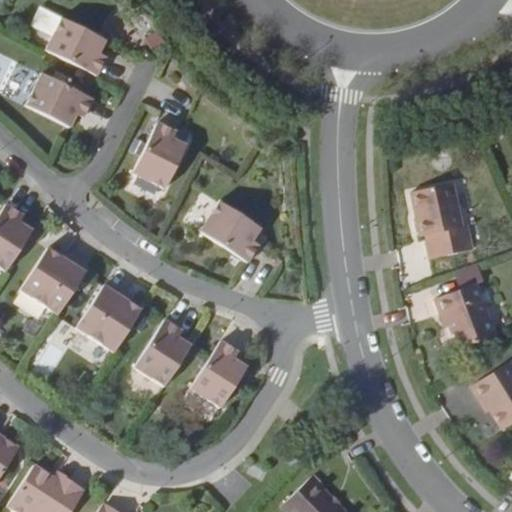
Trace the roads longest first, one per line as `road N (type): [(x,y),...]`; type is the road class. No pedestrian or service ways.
road 1 (residential): [(283,322),(288,354),(253,416),(226,450),(165,477),(131,471),(0,374)]
road 2 (residential): [(353,311),(332,184),(342,95),(381,54)]
road 3 (residential): [(283,322),(153,269),(63,197)]
road 4 (residential): [(458,511),(370,379),(353,311)]
road 5 (residential): [(150,69),(99,170),(63,197)]
road 6 (unclassified): [(255,0),(294,33),(338,51),(381,54)]
